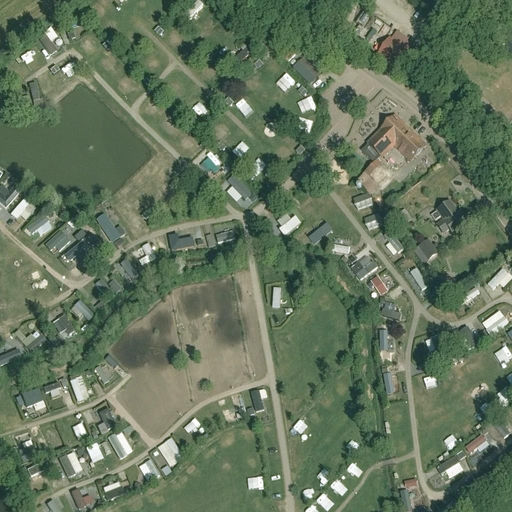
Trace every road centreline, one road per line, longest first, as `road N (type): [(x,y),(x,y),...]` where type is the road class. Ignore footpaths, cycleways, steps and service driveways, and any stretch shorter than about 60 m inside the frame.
road 1 (unclassified): [(511,228),(424,113),(280,0)]
road 2 (unknown): [(257,301),(176,328),(94,405),(0,437)]
road 3 (unknown): [(46,499),(129,464),(197,407),(272,380)]
